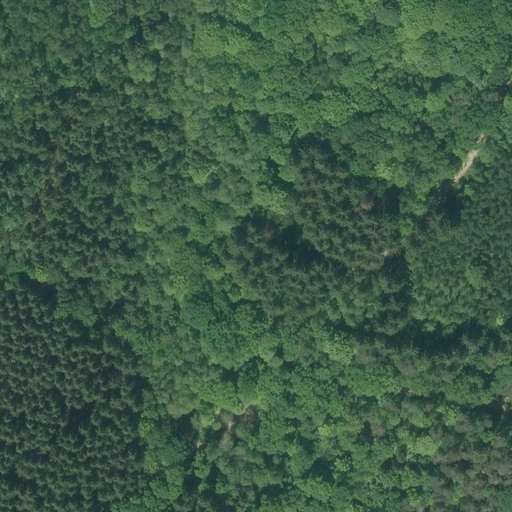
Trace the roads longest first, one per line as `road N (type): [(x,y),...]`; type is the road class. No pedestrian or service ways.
road 1 (track): [(511,59),(473,156),(398,248),(278,324),(243,362)]
road 2 (track): [(270,366),(136,336),(0,254)]
road 3 (track): [(270,366),(511,412)]
road 4 (track): [(256,419),(182,453),(94,511)]
road 5 (unknown): [(212,436),(106,511)]
